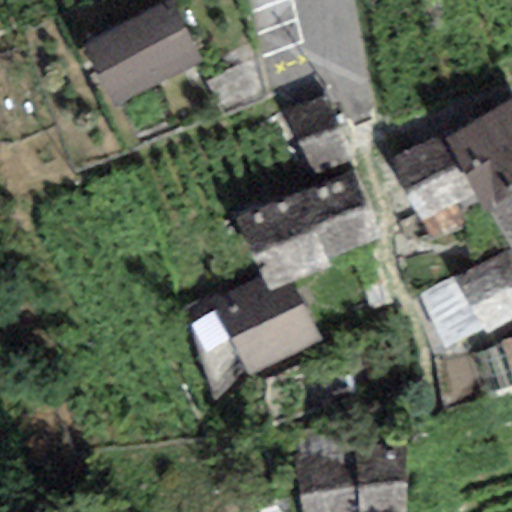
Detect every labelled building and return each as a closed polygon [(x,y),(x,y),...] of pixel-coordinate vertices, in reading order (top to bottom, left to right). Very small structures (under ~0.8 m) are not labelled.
[(201,53),(173,0),(160,0),(85,38),(114,96),(201,53)] [(511,87),(386,152),(425,227),(486,196),(511,246),(511,87)] [(350,152),(327,92),(288,107),(311,167),(350,152)] [(380,229),(352,163),(237,211),(270,288),(293,278),(330,262),(326,252),(380,229)] [(511,316),(511,257),(508,252),(458,283),(488,331),(511,316)] [(270,288),(222,309),(249,369),(320,338),(293,278),(270,288)] [(401,440),(297,454),(305,511),(370,511),(410,507),(401,440)]
